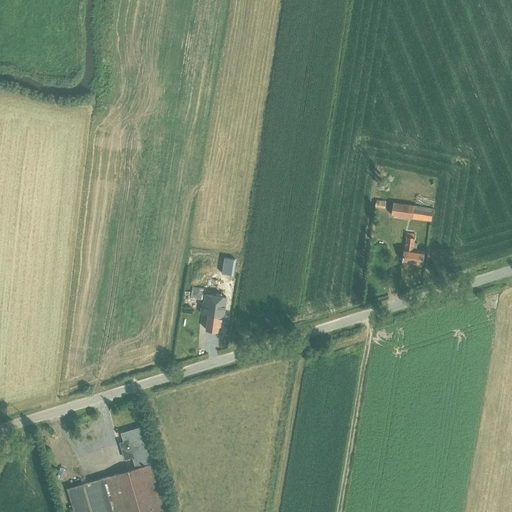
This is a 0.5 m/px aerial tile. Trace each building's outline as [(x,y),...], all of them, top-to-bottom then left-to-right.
[(386,201),(377,200),(376,207),(385,208),(386,201)] [(432,220),(433,208),(393,202),(391,215),(432,220)] [(395,242),(404,242),(404,233),(395,233),(395,242)] [(416,234),(408,233),(404,261),(422,263),(424,251),(417,250),(418,243),(415,242),(416,234)] [(206,300),(208,288),(193,286),(192,291),(190,291),(185,291),(184,301),(188,301),(189,297),(206,300)] [(209,312),(207,329),(218,331),(219,326),(222,327),(225,303),(214,301),(213,313),(209,312)] [(136,468),(154,463),(143,426),(122,432),(124,441),(120,442),(125,459),(133,457),(136,468)] [(154,463),(136,468),(67,489),(74,511),(157,511),(168,509),(154,463)]
